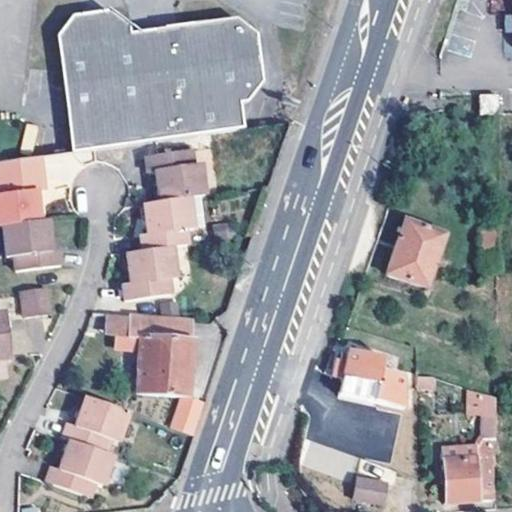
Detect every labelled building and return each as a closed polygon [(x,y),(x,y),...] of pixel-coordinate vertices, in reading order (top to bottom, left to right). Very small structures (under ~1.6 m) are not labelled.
[(169,142),(154,45),(139,48),(127,50),(125,38),(124,32),(102,17),(67,22),(52,42),(69,156),(169,142)] [(166,44),(154,45),(169,142),(240,132),(237,106),(243,105),(259,85),(252,36),(231,21),(174,30),(175,42),(166,44)] [(174,30),(153,34),(154,45),(166,44),(175,42),(174,30)] [(153,34),(125,38),(127,50),(139,48),(154,45),(153,34)] [(481,93),(481,113),(500,113),(500,93),(481,93)] [(154,172),(159,201),(186,197),(204,195),(199,165),(191,166),(189,151),(145,158),(147,174),(154,172)] [(0,226),(38,222),(34,193),(42,191),(38,160),(13,164),(0,165),(0,226)] [(159,201),(141,203),(146,234),(137,236),(140,251),(168,247),(185,245),(183,230),(191,228),(186,197),(159,201)] [(50,245),(46,221),(38,222),(0,226),(5,258),(13,257),(15,273),(59,266),(58,251),(51,252),(50,245)] [(443,237),(403,224),(385,277),(424,289),(443,237)] [(495,273),(496,233),(479,233),(479,273),(495,273)] [(140,251),(125,254),(128,278),(129,285),(121,286),(124,301),(166,294),(164,281),(173,279),(168,247),(140,251)] [(43,289),(20,291),(24,318),(46,315),(43,289)] [(0,360),(9,359),(4,315),(0,315),(0,360)] [(125,320),(124,342),(138,342),(137,377),(139,377),(138,398),(187,400),(190,342),(189,342),(190,323),(128,318),(128,320),(125,320)] [(101,342),(124,342),(125,320),(101,319),(101,342)] [(381,361),(347,353),(344,367),(334,365),(331,377),(340,380),(337,395),(402,412),(399,380),(378,374),(381,361)] [(415,380),(415,390),(429,390),(429,380),(415,380)] [(62,440),(70,443),(105,455),(110,442),(118,444),(129,416),(86,400),(80,417),(76,427),(68,424),(62,440)] [(491,410),(478,409),(479,454),(491,452),(491,410)] [(301,472),(327,471),(326,442),(301,442),(301,472)] [(101,488),(113,458),(105,455),(70,443),(63,462),(59,472),(52,469),(46,483),(88,499),(93,485),(101,488)] [(476,452),(440,453),(444,504),(492,501),(490,464),(491,464),(491,452),(479,454),(476,453),(476,452)] [(382,486),(353,480),(349,500),(379,506),(382,486)]
